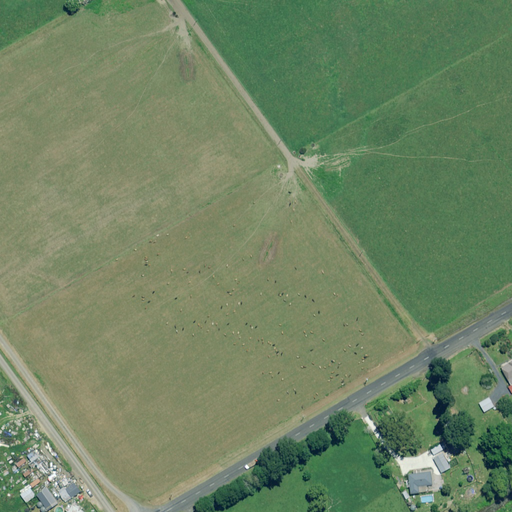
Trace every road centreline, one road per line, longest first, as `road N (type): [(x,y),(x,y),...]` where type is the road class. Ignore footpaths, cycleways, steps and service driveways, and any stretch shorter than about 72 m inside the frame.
road 1 (unclassified): [(166,511),(511,309)]
road 2 (unknown): [(109,511),(0,359)]
